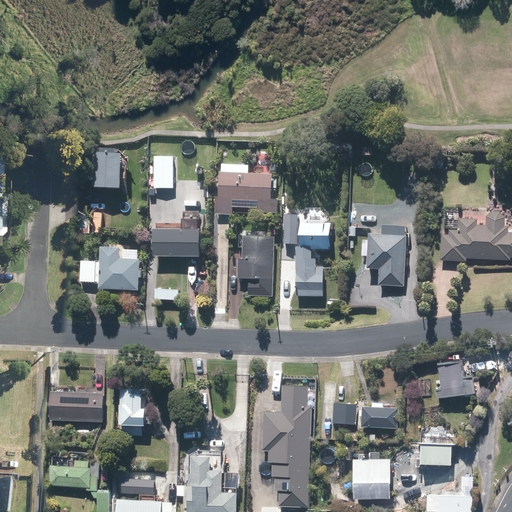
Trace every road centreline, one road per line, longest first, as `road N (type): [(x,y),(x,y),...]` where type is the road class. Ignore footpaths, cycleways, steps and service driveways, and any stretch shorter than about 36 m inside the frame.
road 1 (residential): [(34,332),(331,344),(511,324)]
road 2 (residential): [(40,173),(34,332)]
